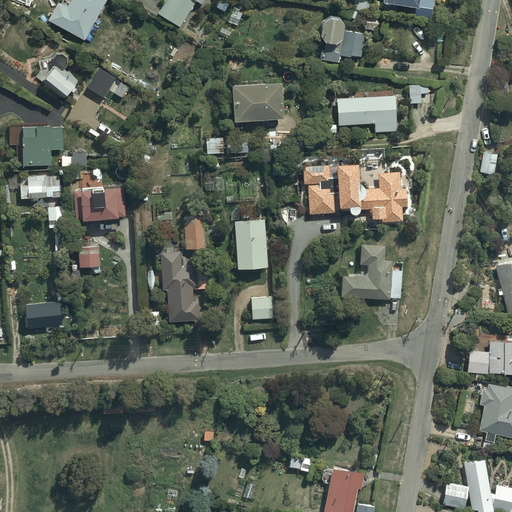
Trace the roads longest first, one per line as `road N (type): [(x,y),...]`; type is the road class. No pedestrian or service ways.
road 1 (residential): [(432,347),(0,373)]
road 2 (residential): [(491,0),(432,347)]
road 3 (residential): [(432,347),(407,511)]
